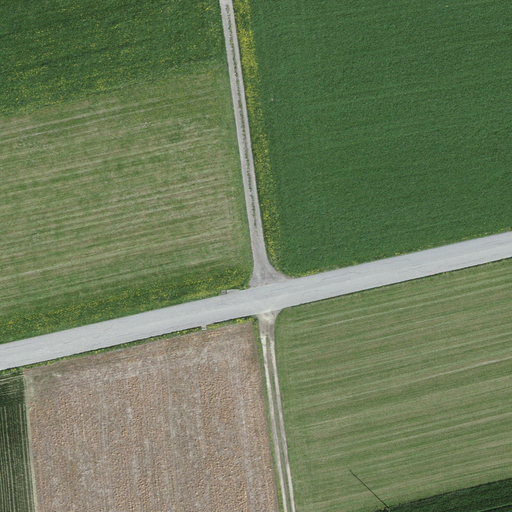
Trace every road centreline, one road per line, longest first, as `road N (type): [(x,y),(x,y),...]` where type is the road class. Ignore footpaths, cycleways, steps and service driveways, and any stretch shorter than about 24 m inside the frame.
road 1 (unclassified): [(511,245),(0,358)]
road 2 (track): [(225,0),(291,511)]
